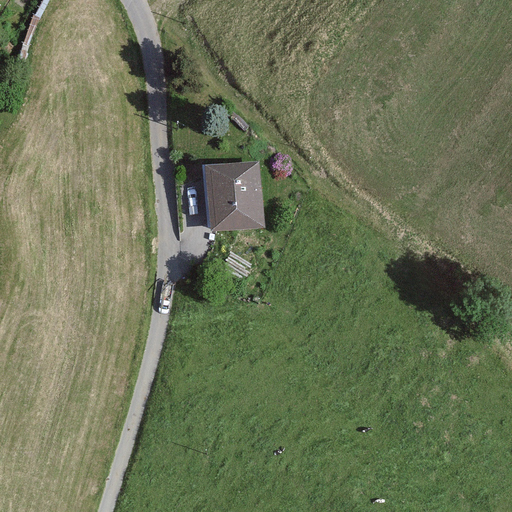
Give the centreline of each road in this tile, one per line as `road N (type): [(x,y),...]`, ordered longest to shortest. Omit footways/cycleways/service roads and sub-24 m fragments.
road 1 (unclassified): [(132,0),(154,71),(166,250),(149,364),(106,511)]
road 2 (track): [(142,23),(342,194),(405,237),(511,351)]
